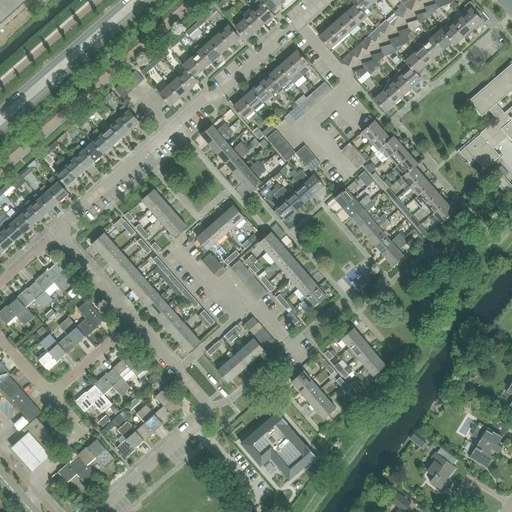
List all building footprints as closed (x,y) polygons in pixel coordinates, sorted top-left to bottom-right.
[(0,0),(0,21),(24,0),(0,0)] [(222,0),(217,5),(220,8),(226,2),(223,0),(222,0)] [(258,6),(254,10),(265,23),(266,23),(266,24),(268,24),(272,21),(271,20),(275,17),(274,15),(272,13),(270,11),(260,0),(256,0),(254,2),(258,6)] [(279,3),(276,0),(260,0),(270,11),(272,13),(276,9),(276,7),(279,5),(279,3)] [(351,0),(356,4),(362,12),(363,11),(367,16),(368,17),(371,13),(367,8),(372,4),(368,0),(351,0)] [(407,0),(403,4),(407,8),(412,10),(415,0),(407,0)] [(460,13),(462,16),(473,28),(475,28),(478,26),(478,24),(480,22),(482,20),(479,16),(474,11),(474,10),(476,8),(476,6),(472,2),(470,2),(465,7),(465,9),(460,13)] [(356,4),(347,12),(357,24),(367,16),(363,11),(362,12),(356,4)] [(403,4),(395,12),(398,16),(403,18),(407,8),(403,4)] [(425,7),(427,12),(430,16),(438,8),(435,4),(425,7)] [(211,10),(204,15),(207,19),(214,13),(211,10)] [(254,10),(245,18),(256,31),(265,23),(254,10)] [(347,12),(338,20),(348,32),(357,24),(347,12)] [(395,12),(386,20),(389,24),(394,26),(398,16),(395,12)] [(416,15),(418,20),(421,23),(430,16),(427,12),(416,15)] [(462,16),(453,24),(464,36),(465,36),(467,37),(468,37),(471,34),(471,32),(474,30),(473,28),(462,16)] [(202,17),(195,23),(198,27),(205,21),(202,17)] [(256,31),(245,18),(235,26),(246,39),(256,31)] [(338,20),(329,28),(339,40),(348,32),(338,20)] [(381,24),(377,28),(380,32),(385,34),(389,24),(386,20),(381,24)] [(407,23),(409,28),(412,31),(421,23),(418,20),(407,23)] [(447,23),(441,29),(452,41),(455,44),(464,36),(453,24),(450,26),(447,23)] [(228,25),(219,33),(230,45),(239,37),(228,25)] [(193,26),(186,31),(189,35),(196,29),(193,26)] [(319,35),(319,36),(330,48),(339,40),(329,28),(328,28),(326,27),(325,27),(322,30),(321,33),(319,35)] [(377,28),(368,36),(371,40),(376,42),(380,32),(377,28)] [(398,31),(400,36),(406,43),(410,39),(407,36),(412,31),(409,28),(398,31)] [(441,29),(432,37),(443,49),(452,41),(441,29)] [(183,32),(176,38),(179,41),(186,35),(183,32)] [(219,33),(210,41),(221,53),(230,45),(219,33)] [(428,40),(423,45),(434,57),(435,56),(443,49),(432,37),(430,35),(426,38),(428,40)] [(368,36),(359,44),(362,48),(367,50),(371,40),(368,36)] [(390,39),(391,44),(394,47),(404,44),(406,43),(400,36),(390,39)] [(179,41),(176,38),(169,44),(172,47),(179,41)] [(210,41),(201,48),(212,61),(221,53),(210,41)] [(419,48),(414,53),(425,65),(434,57),(423,45),(420,41),(416,45),(419,48)] [(359,44),(350,52),(353,56),(358,58),(362,48),(359,44)] [(380,47),(382,52),(385,55),(394,47),(391,44),(380,47)] [(197,52),(192,56),(203,69),(212,61),(201,48),(198,45),(194,49),(197,52)] [(169,53),(166,49),(159,55),(162,58),(169,53)] [(297,50),(288,59),(303,75),(307,72),(303,67),(308,63),(297,50)] [(353,56),(350,52),(341,60),(344,63),(343,64),(349,66),(353,56)] [(372,55),(373,60),(376,63),(385,55),(382,52),(372,55)] [(410,56),(405,61),(407,63),(407,62),(411,66),(417,73),(419,75),(424,72),(424,69),(427,67),(425,65),(414,53),(410,56)] [(183,64),(187,69),(187,68),(194,76),(203,69),(192,56),(183,64)] [(157,57),(151,63),(154,66),(160,60),(157,57)] [(303,75),(288,59),(279,66),(294,83),(303,75)] [(363,63),(364,69),(370,76),(371,75),(370,74),(379,67),(376,63),(373,60),(363,63)] [(407,63),(398,70),(401,74),(413,87),(422,79),(419,75),(417,73),(411,66),(407,62),(407,63)] [(511,63),(480,91),(469,100),(480,112),(482,115),(490,108),(498,118),(491,125),(480,134),(481,134),(464,149),(460,152),(470,163),(476,157),(480,162),(485,168),(499,156),(493,148),(500,142),(504,140),(506,137),(508,135),(511,139),(511,63)] [(148,65),(141,71),(144,75),(151,69),(148,65)] [(281,87),(284,90),(285,91),(294,83),(279,66),(270,74),(281,87)] [(187,69),(178,76),(189,89),(198,81),(194,76),(187,68),(187,69)] [(364,69),(353,72),(355,77),(358,80),(367,72),(364,69)] [(136,70),(130,75),(138,84),(144,79),(136,70)] [(270,74),(261,82),(272,95),(276,99),(280,96),(278,94),(284,90),(281,87),(270,74)] [(401,74),(393,82),(404,95),(413,87),(401,74)] [(130,75),(125,79),(133,89),(138,84),(130,75)] [(178,76),(169,84),(180,97),(189,89),(178,76)] [(125,79),(120,84),(128,93),(133,89),(125,79)] [(261,82),(252,90),(263,102),(272,95),(261,82)] [(321,86),(320,86),(328,94),(332,90),(325,82),(321,86)] [(393,82),(384,90),(395,103),(404,95),(393,82)] [(128,93),(120,84),(115,89),(123,98),(128,93)] [(180,97),(169,84),(160,92),(171,105),(180,97)] [(318,88),(316,90),(323,98),(328,94),(320,86),(318,88)] [(395,103),(384,90),(382,88),(378,91),(380,93),(375,98),(386,111),(395,103)] [(252,90),(243,98),(254,110),(263,102),(252,90)] [(316,90),(311,94),(319,102),(323,98),(316,90)] [(110,93),(104,99),(107,102),(114,96),(110,93)] [(303,94),(294,102),(298,105),(302,102),(307,98),(303,94)] [(311,94),(307,98),(314,106),(319,102),(311,94)] [(254,110),(243,98),(234,106),(245,118),(254,110)] [(307,98),(302,102),(310,110),(314,106),(307,98)] [(101,101),(95,107),(98,110),(105,104),(101,101)] [(302,102),(298,105),(305,114),(310,110),(302,102)] [(125,104),(120,108),(125,114),(120,118),(130,129),(139,121),(129,110),(125,104)] [(294,109),(293,109),(301,118),(305,114),(298,105),(294,109)] [(92,109),(86,115),(89,118),(95,112),(92,109)] [(293,109),(289,113),(296,122),(301,118),(293,109)] [(296,122),(289,113),(284,118),(287,121),(291,126),(296,122)] [(83,117),(77,123),(80,126),(87,120),(83,117)] [(120,118),(111,126),(121,137),(130,129),(120,118)] [(271,125),(274,128),(281,122),(278,119),(271,125)] [(366,136),(370,141),(383,129),(375,120),(360,134),(363,138),(366,136)] [(201,135),(210,145),(230,127),(226,122),(218,130),(213,125),(201,135)] [(74,125),(68,130),(71,134),(78,128),(74,125)] [(111,126),(102,134),(112,145),(121,137),(111,126)] [(262,132),(264,135),(265,136),(272,130),(269,126),(262,132)] [(210,145),(218,154),(230,144),(225,139),(234,132),(230,127),(210,145)] [(97,128),(92,133),(97,138),(93,141),(103,153),(112,145),(102,134),(97,128)] [(259,129),(255,133),(260,138),(264,135),(262,132),(259,129)] [(374,144),(378,150),(391,138),(383,129),(370,141),(369,142),(372,146),(374,144)] [(267,138),(273,144),(282,136),(276,130),(267,138)] [(65,133),(59,138),(62,142),(69,136),(65,133)] [(273,144),(277,150),(286,142),(282,136),(273,144)] [(391,138),(378,150),(382,154),(386,159),(389,156),(402,145),(394,136),(391,138)] [(260,142),(259,143),(263,148),(268,143),(264,139),(260,142)] [(56,141),(50,146),(53,150),(60,144),(56,141)] [(93,141),(84,149),(94,161),(103,153),(93,141)] [(218,154),(226,164),(246,146),(242,141),(234,149),(230,144),(218,154)] [(277,150),(282,155),(291,147),(286,142),(277,150)] [(341,151),(345,155),(354,147),(350,143),(341,151)] [(80,153),(75,157),(85,169),(94,161),(84,149),(84,150),(79,144),(75,148),(80,153)] [(296,153),(301,159),(311,151),(305,145),(296,153)] [(389,156),(397,165),(410,154),(402,145),(389,156)] [(226,164),(234,173),(246,163),(242,158),(250,151),(246,146),(226,164)] [(287,161),(296,153),(291,147),(282,155),(287,161)] [(345,155),(349,160),(358,152),(354,147),(345,155)] [(47,148),(41,154),(44,158),(51,152),(47,148)] [(301,159),(307,165),(316,157),(311,151),(301,159)] [(349,160),(353,164),(362,157),(358,152),(349,160)] [(410,154),(397,165),(401,169),(405,174),(418,163),(410,154)] [(75,157),(66,165),(76,177),(85,169),(75,157)] [(316,157),(307,165),(312,171),(318,165),(321,163),(316,157)] [(362,157),(353,164),(357,169),(366,161),(362,157)] [(35,159),(28,165),(31,169),(38,163),(35,159)] [(61,159),(55,163),(61,170),(57,173),(67,185),(76,177),(66,165),(61,159)] [(234,173),(242,182),(262,165),(258,160),(250,168),(246,163),(234,173)] [(406,181),(410,186),(423,175),(415,166),(418,163),(405,174),(402,177),(397,182),(401,186),(406,181)] [(262,165),(242,182),(250,192),(262,182),(258,177),(267,170),(262,165)] [(508,173),(502,166),(498,169),(504,177),(508,173)] [(26,167),(19,173),(22,177),(29,171),(26,167)] [(496,167),(488,173),(506,194),(511,187),(511,185),(504,177),(498,169),(496,167)] [(302,170),(298,174),(315,195),(325,186),(315,174),(310,179),(302,170)] [(369,176),(365,171),(359,176),(363,182),(369,176)] [(372,175),(378,182),(381,179),(375,172),(372,175)] [(301,187),(296,191),(306,203),(315,195),(298,174),(293,178),(301,187)] [(17,175),(10,181),(13,185),(19,179),(20,179),(17,175)] [(410,186),(418,195),(431,184),(423,175),(410,186)] [(54,185),(49,189),(60,201),(69,193),(54,176),(49,179),(54,185)] [(19,179),(13,185),(17,189),(23,184),(19,179)] [(335,198),(344,208),(355,198),(351,193),(359,186),(355,181),(335,198)] [(380,185),(386,191),(389,188),(383,182),(380,185)] [(8,183),(1,189),(4,193),(11,187),(8,183)] [(418,195),(426,204),(438,193),(431,184),(418,195)] [(45,185),(40,189),(44,194),(40,197),(51,209),(60,201),(49,189),(45,185)] [(282,188),(279,191),(296,211),(306,203),(296,191),(291,195),(283,187),(282,188)] [(143,200),(151,209),(163,198),(155,189),(143,200)] [(296,211),(279,191),(274,195),(281,203),(276,207),(287,219),(296,211)] [(388,194),(394,200),(397,197),(391,191),(388,194)] [(37,193),(28,202),(31,205),(42,217),(51,209),(40,197),(37,193)] [(430,209),(434,213),(446,202),(438,193),(426,204),(420,209),(424,214),(430,209)] [(344,208),(352,217),(372,200),(368,195),(359,203),(355,198),(344,208)] [(151,209),(159,218),(171,207),(163,198),(151,209)] [(352,217),(360,227),(371,217),(367,212),(376,205),(372,200),(352,217)] [(396,203),(401,210),(405,206),(399,200),(396,203)] [(27,209),(22,213),(32,225),(42,217),(31,205),(28,202),(24,205),(27,209)] [(446,202),(434,213),(442,222),(454,211),(446,202)] [(234,205),(225,213),(235,225),(244,217),(234,205)] [(159,218),(167,226),(179,216),(171,207),(159,218)] [(403,212),(409,219),(413,216),(407,209),(403,212)] [(19,210),(10,217),(23,233),(32,225),(22,213),(19,210)] [(125,215),(130,221),(134,218),(128,211),(125,215)] [(225,213),(216,221),(226,233),(235,225),(225,213)] [(371,217),(360,227),(368,236),(388,219),(384,214),(378,220),(378,219),(379,217),(376,214),(375,215),(374,214),(371,217)] [(179,216),(167,226),(175,236),(187,225),(179,216)] [(9,217),(0,225),(4,229),(14,241),(23,233),(10,217),(9,217)] [(411,221),(417,228),(421,225),(415,218),(411,221)] [(368,236),(376,246),(388,236),(384,231),(392,224),(388,219),(368,236)] [(121,223),(127,229),(130,226),(125,220),(121,223)] [(216,221),(207,229),(218,241),(226,233),(216,221)] [(135,227),(141,233),(145,230),(139,224),(135,227)] [(0,242),(5,249),(14,241),(4,229),(0,225),(0,242)] [(136,232),(130,226),(127,229),(132,235),(136,232)] [(419,230),(425,237),(428,234),(423,227),(419,230)] [(218,241),(207,229),(198,237),(208,249),(218,241)] [(150,236),(145,230),(141,233),(146,239),(150,236)] [(93,243),(101,252),(113,242),(105,232),(93,243)] [(260,242),(267,252),(280,241),(272,232),(269,235),(260,242)] [(376,246),(385,255),(405,238),(402,234),(401,233),(392,240),(388,236),(376,246)] [(254,234),(248,240),(252,244),(258,238),(254,234)] [(241,235),(237,239),(241,243),(245,239),(241,235)] [(141,238),(137,241),(142,247),(146,244),(141,238)] [(405,238),(385,255),(393,265),(404,255),(400,250),(409,242),(405,238)] [(420,238),(415,243),(419,248),(424,243),(420,238)] [(242,245),(246,249),(252,244),(248,240),(242,245)] [(267,252),(275,261),(288,250),(280,241),(267,252)] [(101,252),(109,261),(121,250),(113,242),(101,252)] [(151,245),(157,251),(161,248),(155,242),(151,245)] [(146,244),(142,247),(148,253),(152,250),(146,244)] [(109,261),(117,270),(129,259),(121,250),(109,261)] [(230,255),(234,259),(240,254),(236,250),(230,255)] [(275,261),(283,270),(295,259),(288,250),(275,261)] [(202,260),(207,265),(215,257),(211,253),(206,257),(202,260)] [(224,261),(228,265),(234,259),(230,255),(224,261)] [(153,259),(158,265),(162,262),(157,256),(153,259)] [(207,265),(211,270),(219,262),(215,257),(207,265)] [(245,261),(250,267),(254,264),(249,258),(245,261)] [(117,270),(125,279),(137,268),(129,259),(117,270)] [(283,270),(291,279),(303,268),(295,259),(283,270)] [(231,268),(235,272),(244,265),(240,260),(231,268)] [(167,268),(162,262),(158,265),(164,271),(167,268)] [(211,270),(215,274),(223,266),(219,262),(211,270)] [(35,280),(36,281),(37,281),(45,290),(54,282),(62,292),(73,282),(56,264),(47,271),(46,270),(35,280)] [(254,264),(250,267),(255,273),(259,270),(254,264)] [(235,272),(239,277),(248,269),(244,265),(235,272)] [(223,266),(215,274),(219,279),(227,271),(223,266)] [(125,279),(132,288),(145,277),(137,268),(125,279)] [(291,279),(299,288),(311,277),(303,268),(291,279)] [(239,277),(243,281),(252,274),(248,269),(239,277)] [(174,283),(178,280),(173,274),(169,277),(174,283)] [(243,281),(247,286),(256,278),(252,274),(243,281)] [(260,279),(266,285),(269,282),(264,276),(260,279)] [(132,288),(140,297),(153,286),(145,277),(132,288)] [(299,288),(306,297),(319,287),(311,277),(299,288)] [(247,286),(251,291),(260,283),(256,278),(247,286)] [(183,286),(178,280),(174,283),(180,289),(183,286)] [(17,297),(18,298),(27,307),(35,299),(44,308),(53,300),(45,290),(37,281),(36,281),(28,288),(28,287),(17,297)] [(275,288),(269,282),(266,285),(271,291),(275,288)] [(251,291),(254,295),(263,287),(260,283),(251,291)] [(75,286),(67,293),(72,298),(80,291),(75,286)] [(140,297),(148,306),(160,295),(153,286),(140,297)] [(263,287),(254,295),(258,300),(267,292),(263,287)] [(306,297),(304,299),(312,309),(327,296),(328,295),(322,288),(320,288),(319,287),(306,297)] [(160,295),(148,306),(156,315),(168,304),(164,300),(168,297),(164,292),(160,295)] [(185,295),(190,301),(194,298),(189,292),(185,295)] [(276,297),(281,303),(285,300),(280,294),(276,297)] [(18,298),(10,305),(9,304),(0,312),(0,315),(8,324),(17,316),(25,325),(26,325),(29,322),(35,316),(27,307),(18,298)] [(199,304),(194,298),(190,301),(196,307),(199,304)] [(86,318),(77,326),(86,336),(85,336),(86,337),(97,327),(96,326),(105,319),(88,300),(78,309),(86,318)] [(290,306),(285,300),(281,303),(286,310),(290,306)] [(168,304),(156,315),(164,324),(176,313),(172,309),(176,306),(172,301),(168,304)] [(287,315),(290,319),(294,324),(299,320),(295,316),(300,312),(296,307),(287,315)] [(61,309),(57,312),(62,317),(66,314),(61,309)] [(206,319),(210,316),(205,310),(201,313),(206,319)] [(164,324),(172,333),(184,322),(176,313),(164,324)] [(215,322),(210,316),(206,319),(212,325),(215,322)] [(244,323),(249,329),(258,322),(253,316),(244,323)] [(68,335),(59,343),(67,352),(67,353),(67,354),(79,344),(78,343),(85,336),(86,336),(77,326),(69,317),(59,326),(68,335)] [(249,329),(253,334),(262,326),(258,321),(258,322),(249,329)] [(172,333),(180,342),(192,331),(184,322),(172,333)] [(238,325),(231,330),(234,334),(241,328),(238,325)] [(253,334),(257,338),(266,330),(262,326),(253,334)] [(43,327),(38,331),(41,335),(46,330),(43,327)] [(342,338),(350,348),(362,337),(354,328),(342,338)] [(234,334),(231,330),(225,336),(231,343),(237,338),(234,334)] [(257,338),(261,343),(270,335),(266,330),(257,338)] [(192,331),(180,342),(188,351),(200,340),(192,331)] [(67,352),(59,343),(50,334),(40,343),(49,352),(45,356),(39,361),(49,371),(60,361),(59,360),(67,353),(67,352)] [(261,343),(265,347),(274,339),(270,335),(261,343)] [(254,337),(245,346),(255,358),(265,350),(254,337)] [(350,348),(347,351),(355,360),(358,357),(370,346),(362,337),(350,348)] [(274,339),(265,347),(269,352),(278,344),(274,339)] [(219,341),(213,346),(216,350),(222,345),(219,341)] [(216,350),(213,346),(207,352),(210,355),(216,350)] [(245,346),(236,354),(246,366),(255,358),(245,346)] [(358,357),(366,366),(378,355),(370,346),(358,357)] [(328,350),(324,354),(330,360),(334,357),(336,354),(332,350),(330,352),(328,350)] [(113,368),(114,369),(114,368),(123,378),(132,370),(140,379),(150,370),(133,351),(125,359),(124,358),(113,368)] [(236,354),(227,362),(237,374),(246,366),(236,354)] [(378,355),(366,366),(374,375),(386,365),(378,355)] [(325,359),(321,362),(326,369),(330,366),(325,359)] [(0,385),(10,376),(11,375),(4,367),(4,366),(0,361),(0,385)] [(237,374),(227,362),(218,370),(228,382),(237,374)] [(335,366),(340,372),(344,369),(339,363),(335,366)] [(335,372),(330,366),(326,369),(331,375),(335,372)] [(94,385),(95,386),(95,385),(104,395),(113,387),(121,396),(131,387),(123,378),(114,368),(114,369),(106,376),(105,375),(94,385)] [(345,369),(344,369),(340,372),(345,379),(349,375),(348,373),(345,369)] [(292,382),(300,391),(312,380),(304,371),(292,382)] [(156,372),(153,374),(151,376),(156,381),(158,379),(161,377),(156,372)] [(10,376),(0,385),(0,387),(30,422),(42,412),(10,376)] [(158,380),(157,381),(161,386),(162,384),(165,382),(161,377),(158,380)] [(337,381),(342,387),(346,384),(340,378),(337,381)] [(300,391),(308,400),(320,389),(312,380),(300,391)] [(351,385),(356,391),(360,387),(355,381),(351,385)] [(351,390),(346,384),(342,387),(347,393),(351,390)] [(95,385),(95,386),(87,393),(86,392),(76,401),(85,412),(94,404),(103,413),(112,404),(104,395),(95,385)] [(164,406),(155,414),(163,424),(164,425),(175,415),(174,414),(182,407),(165,388),(156,397),(164,406)] [(308,400),(315,409),(328,398),(320,389),(308,400)] [(135,391),(130,395),(134,400),(139,396),(135,391)] [(328,398),(315,409),(324,418),(336,408),(328,398)] [(145,423),(136,431),(145,441),(156,432),(155,431),(163,424),(155,414),(147,405),(137,413),(145,423)] [(115,407),(111,410),(116,415),(119,412),(115,407)] [(122,413),(121,414),(123,416),(126,420),(129,418),(124,411),(122,413)] [(278,412),(241,443),(261,466),(271,457),(290,479),(316,456),(306,444),(305,445),(287,424),(288,423),(278,412)] [(121,414),(114,420),(120,426),(126,420),(123,416),(121,414)] [(106,415),(98,422),(102,426),(110,420),(106,415)] [(13,425),(19,432),(29,423),(23,416),(13,425)] [(37,420),(26,430),(28,432),(35,441),(44,450),(50,444),(54,440),(37,420)] [(470,455),(480,461),(487,466),(493,456),(491,454),(494,450),(499,453),(502,447),(499,444),(504,435),(505,435),(510,426),(499,420),(493,431),(479,422),(472,434),(479,439),(470,455)] [(145,441),(136,431),(128,422),(118,430),(126,439),(117,448),(127,458),(137,448),(136,447),(144,441),(145,441)] [(32,471),(49,455),(44,449),(29,432),(11,448),(32,471)] [(414,442),(419,436),(414,432),(409,439),(414,442)] [(420,436),(416,442),(419,444),(422,444),(425,440),(420,436)] [(77,455),(78,456),(79,456),(87,465),(96,457),(104,467),(114,458),(97,439),(89,447),(88,446),(77,455)] [(430,482),(443,492),(447,487),(450,483),(447,480),(448,478),(456,467),(439,454),(427,470),(434,476),(430,482)] [(79,456),(78,456),(70,463),(69,462),(68,464),(67,465),(59,472),(58,472),(68,483),(77,474),(86,483),(95,475),(87,465),(79,456)] [(399,493),(394,498),(407,508),(408,507),(411,503),(412,502),(399,493)]
